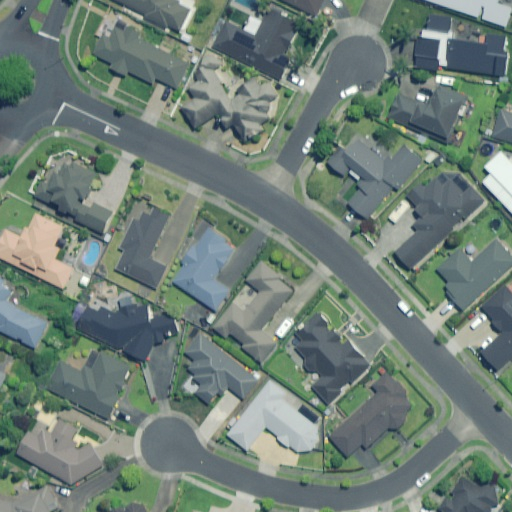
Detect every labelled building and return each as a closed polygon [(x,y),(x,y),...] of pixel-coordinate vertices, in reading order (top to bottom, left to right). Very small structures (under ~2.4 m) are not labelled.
[(113,0),(145,15),(144,17),(179,34),(192,7),(177,0),(113,0)] [(227,0),(214,0),(213,4),(224,9),(227,0)] [(282,0),(316,17),(324,0),(282,0)] [(424,0),(506,28),(511,9),(511,8),(496,3),(497,0),(424,0)] [(295,28),(298,23),(273,10),(265,25),(262,23),(255,37),(226,22),(213,46),(281,81),(292,59),(288,57),(301,31),(295,28)] [(451,18),(424,14),(421,41),(418,40),(414,72),(442,76),(502,83),(508,37),(486,34),(485,44),(449,40),(451,18)] [(142,34),(128,26),(125,32),(115,27),(109,38),(103,35),(93,54),(113,64),(110,69),(126,77),(129,72),(153,85),(156,79),(177,90),(190,65),(140,38),(142,34)] [(231,128),(242,146),(265,132),(262,125),(272,117),(268,113),(272,103),(279,98),(269,81),(260,86),(252,74),(227,88),(216,70),(206,67),(197,72),(189,88),(195,97),(181,105),(195,128),(216,116),(225,131),(231,128)] [(427,94),(422,104),(399,95),(389,117),(417,129),(418,126),(450,139),(467,100),(467,99),(438,87),(434,97),(427,94)] [(511,111),(500,108),(492,139),(511,144),(511,111)] [(384,162),(351,134),(346,140),(327,163),(344,177),(351,169),(366,182),(348,204),(367,220),(381,203),(387,208),(400,193),(398,191),(424,160),(401,141),(384,162)] [(511,157),(509,160),(501,152),(497,156),(485,167),(491,174),(482,183),(511,213),(511,157)] [(86,199),(99,176),(73,162),(70,167),(61,162),(48,185),(42,182),(34,196),(102,234),(113,214),(86,199)] [(412,210),(421,220),(415,225),(420,230),(395,253),(410,270),(486,201),(472,185),(462,194),(450,181),(443,187),(431,174),(407,196),(416,206),(412,210)] [(170,217),(153,209),(149,217),(143,214),(139,223),(134,220),(121,248),(125,250),(116,271),(157,290),(167,268),(150,260),(170,217)] [(66,229),(32,212),(19,237),(6,230),(0,242),(0,258),(14,266),(17,259),(37,270),(39,267),(51,274),(47,283),(65,292),(76,270),(57,261),(64,248),(58,245),(66,229)] [(235,250),(209,231),(196,249),(193,246),(182,263),(186,265),(174,282),(215,312),(229,292),(214,280),(235,250)] [(511,265),(511,258),(494,240),(471,261),(460,249),(437,270),(449,283),(442,289),(463,311),(511,265)] [(280,277),(261,262),(246,281),(260,292),(245,311),(233,302),(213,329),(225,339),(229,333),(244,345),(241,348),(261,363),(277,343),(262,331),(293,292),(278,280),(280,277)] [(15,287),(0,278),(0,331),(34,350),(47,326),(6,303),(15,287)] [(511,357),(511,291),(507,286),(481,310),(503,334),(481,354),(497,371),(511,357)] [(177,321),(120,296),(115,308),(90,297),(75,331),(145,361),(153,342),(166,348),(177,321)] [(371,369),(319,314),(300,332),(305,337),(296,345),(309,359),(301,367),(311,376),(315,372),(323,380),(312,390),(330,408),(371,369)] [(258,381),(200,334),(185,353),(194,361),(185,372),(201,385),(194,394),(208,405),(225,385),(243,400),(258,381)] [(134,368),(91,349),(81,372),(57,362),(45,389),(111,418),(134,368)] [(415,403),(387,371),(369,387),(376,395),(329,437),(347,458),(362,444),(366,449),(390,427),(394,431),(408,419),(403,413),(415,403)] [(278,437),(276,439),(289,448),(290,447),(299,454),(310,451),(320,438),(317,428),(280,400),(285,394),(269,381),(227,436),(247,451),(266,427),(278,437)] [(102,466),(91,447),(81,453),(68,445),(76,431),(52,418),(47,428),(35,421),(16,453),(72,485),(102,466)] [(440,511),(494,511),(503,494),(460,473),(440,511)] [(50,511),(56,492),(42,488),(40,497),(32,495),(13,501),(0,497),(0,511),(50,511)] [(147,511),(148,508),(129,503),(127,510),(113,506),(111,511),(147,511)]
